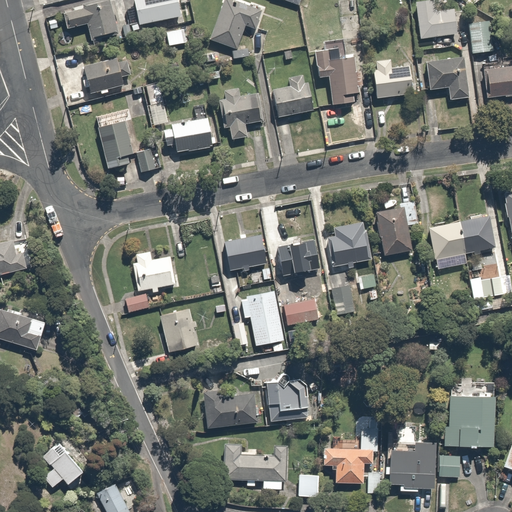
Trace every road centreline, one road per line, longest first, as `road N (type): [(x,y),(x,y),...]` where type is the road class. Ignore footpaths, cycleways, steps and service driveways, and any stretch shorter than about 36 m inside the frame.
road 1 (residential): [(511,146),(293,178),(65,224)]
road 2 (residential): [(65,224),(105,340),(185,511)]
